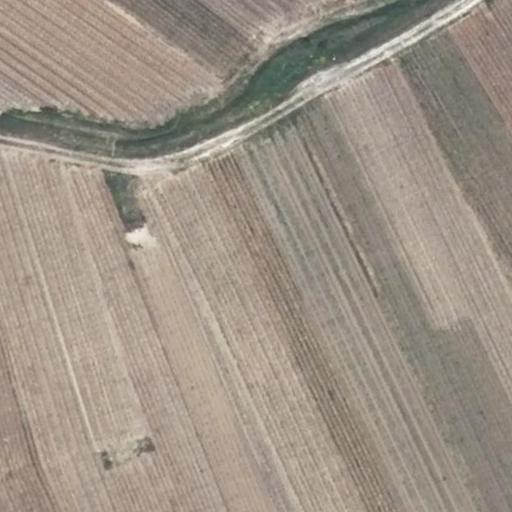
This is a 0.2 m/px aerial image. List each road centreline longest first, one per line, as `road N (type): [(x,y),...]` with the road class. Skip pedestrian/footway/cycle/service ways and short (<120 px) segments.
road 1 (track): [(469,0),(244,132),(176,160),(92,161),(0,141)]
road 2 (track): [(23,116),(155,135),(211,113),(285,32),(375,0)]
